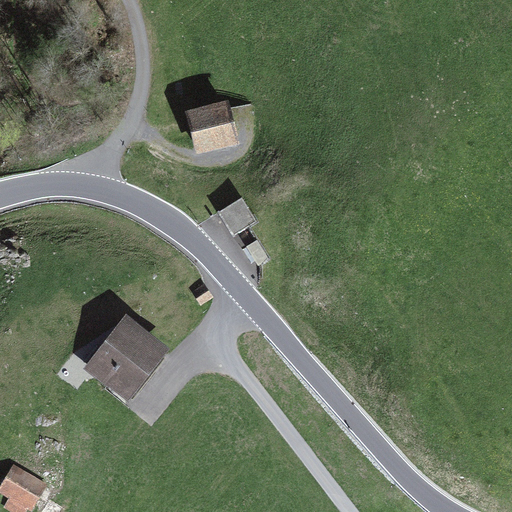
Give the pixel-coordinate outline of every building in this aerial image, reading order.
[(231,105),(187,113),(195,158),(239,151),(231,105)] [(243,203),(218,219),(233,243),(259,227),(243,203)] [(212,298),(203,285),(190,294),(199,307),(212,298)] [(162,356),(120,325),(88,369),(129,400),(162,356)] [(31,511),(45,490),(16,471),(1,494),(30,511),(31,511)]
